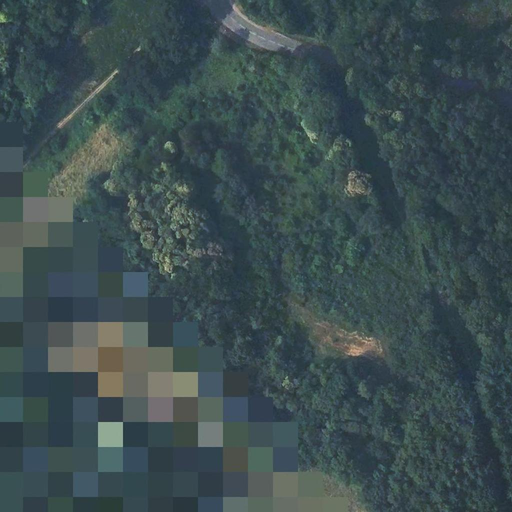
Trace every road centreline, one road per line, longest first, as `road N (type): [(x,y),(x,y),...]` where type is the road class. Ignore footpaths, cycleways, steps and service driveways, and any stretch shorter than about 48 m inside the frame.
road 1 (secondary): [(219,0),(251,35),(345,65),(478,83),(511,98)]
road 2 (track): [(0,188),(45,136),(199,0)]
